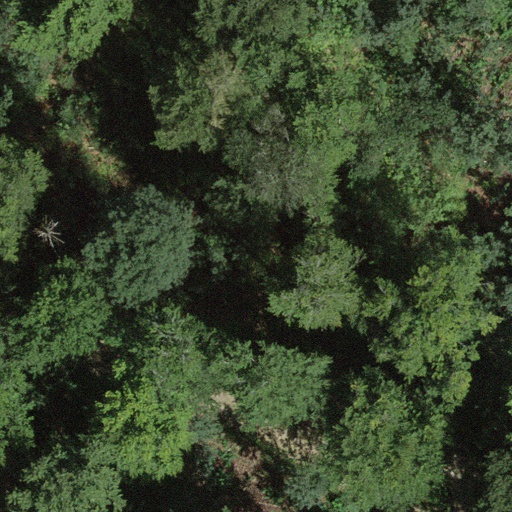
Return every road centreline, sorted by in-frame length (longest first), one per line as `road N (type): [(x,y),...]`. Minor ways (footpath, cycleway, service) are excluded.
road 1 (track): [(476,511),(190,0)]
road 2 (track): [(462,511),(122,342),(0,310)]
